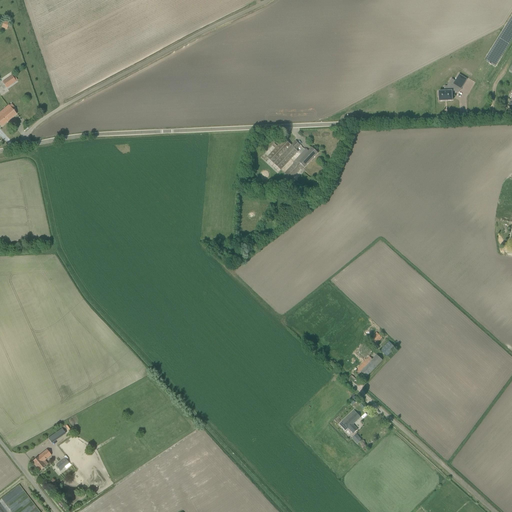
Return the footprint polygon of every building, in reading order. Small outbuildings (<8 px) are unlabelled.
[(7,88),(16,82),(12,75),(2,82),(7,88)] [(467,79),(459,75),(454,84),(453,86),(445,87),(445,92),(439,92),(439,93),(438,93),(438,96),(439,96),(439,101),(452,101),(452,100),(452,92),(452,90),(453,90),(458,93),(460,88),(461,89),(467,79)] [(0,117),(0,125),(1,127),(16,114),(9,105),(0,113),(0,117),(0,118),(0,117)] [(296,150),(292,145),(285,139),(267,157),(281,170),(298,151),(296,150)] [(292,145),(296,150),(300,145),(296,141),(292,145)] [(318,153),(312,148),(309,152),(306,149),(293,163),(294,163),(285,174),(291,180),(301,170),(302,170),(318,153)] [(382,338),(377,333),(369,341),(374,346),(382,338)] [(395,347),(389,342),(381,350),(387,356),(395,347)] [(363,380),(382,360),(377,355),(373,359),(370,356),(358,369),(358,370),(355,373),(363,380)] [(358,429),(353,424),(361,417),(354,410),(342,422),(340,424),(346,431),(348,429),(353,434),(358,429)] [(47,438),(51,443),(65,433),(61,427),(47,438)] [(356,434),(352,437),(356,443),(361,440),(356,434)] [(32,462),(40,471),(46,466),(42,462),(51,455),(47,450),(32,462)] [(69,463),(65,458),(56,466),(60,471),(69,463)] [(40,511),(31,498),(27,500),(29,503),(27,505),(28,507),(20,511),(40,511)]
